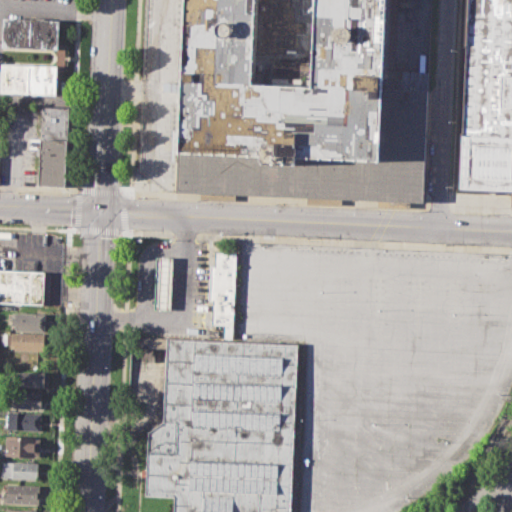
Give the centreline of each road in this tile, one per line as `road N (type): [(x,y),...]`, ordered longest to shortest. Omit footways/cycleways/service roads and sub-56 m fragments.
road 1 (residential): [(99,210),(511,231)]
road 2 (secondary): [(87,511),(99,210)]
road 3 (residential): [(438,227),(446,0)]
road 4 (secondary): [(99,210),(109,0)]
